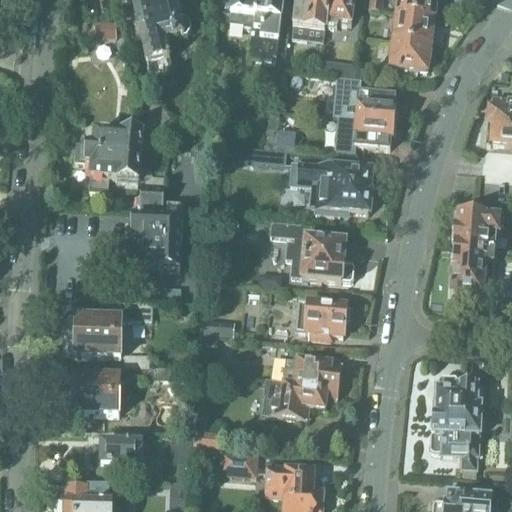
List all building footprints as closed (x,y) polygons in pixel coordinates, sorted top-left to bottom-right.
[(145,0),(130,4),(137,30),(149,83),(150,83),(153,92),(155,94),(173,89),(174,87),(170,67),(171,67),(166,48),(185,44),(185,42),(187,41),(191,34),(189,26),(180,22),(174,0),(145,0)] [(231,18),(229,31),(244,33),(243,34),(251,35),(255,35),(258,0),(231,0),(230,18),(231,18)] [(251,35),(247,66),(248,67),(252,67),(271,69),(271,74),(274,78),(274,81),(273,86),(283,87),(283,82),(284,80),(284,79),(285,66),(286,63),(288,44),(278,43),(284,0),(258,0),(255,35),(251,35)] [(292,34),(291,44),(308,47),(309,38),(324,40),(328,0),(300,0),(299,13),(295,12),(292,34)] [(328,0),(324,40),(327,40),(327,36),(338,37),(339,29),(351,30),(354,0),(328,0)] [(370,0),(369,14),(381,16),(382,0),(370,0)] [(397,0),(395,17),(435,22),(437,0),(397,0)] [(395,17),(391,46),(432,51),(432,47),(435,46),(436,39),(433,37),(435,22),(395,17)] [(391,46),(388,73),(402,75),(401,80),(415,82),(415,76),(427,78),(428,69),(430,69),(432,51),(391,46)] [(243,66),(241,79),(251,80),(252,67),(248,67),(243,66)] [(285,66),(284,79),(291,79),(293,66),(285,66)] [(345,69),(343,83),(354,84),(355,73),(355,70),(345,69)] [(338,84),(337,98),(339,98),(337,110),(339,110),(337,123),(339,123),(345,124),(356,125),(396,128),(399,128),(400,117),(398,117),(398,113),(395,113),(396,102),(360,99),(361,86),(338,84)] [(489,113),(486,137),(489,141),(492,141),(492,149),(511,150),(511,106),(492,105),(492,113),(489,113)] [(76,159),(75,169),(85,169),(85,170),(91,171),(90,185),(91,185),(90,198),(107,199),(108,187),(138,189),(140,175),(141,166),(141,160),(142,153),(150,154),(151,144),(168,146),(169,134),(167,134),(167,125),(158,110),(148,116),(146,131),(124,129),(123,139),(121,138),(121,141),(94,138),(93,151),(77,150),(76,159)] [(270,112),(265,155),(277,156),(281,113),(270,112)] [(339,123),(336,159),(355,160),(356,153),(391,157),(392,147),(395,147),(395,143),(397,140),(398,136),(396,133),(396,128),(356,125),(345,124),(339,123)] [(241,153),(239,166),(285,171),(286,158),(241,153)] [(292,176),(290,193),(310,195),(308,215),(315,216),(315,221),(347,224),(347,218),(369,220),(369,217),(372,215),(373,204),(370,201),(371,199),(369,199),(371,180),(368,177),(300,171),(292,170),(292,176)] [(136,202),(136,210),(139,213),(138,218),(162,219),(165,186),(152,184),(148,175),(140,175),(138,189),(141,190),(140,201),(136,202)] [(134,232),(133,245),(137,245),(135,271),(178,275),(184,212),(166,211),(166,225),(134,223),(134,232)] [(454,252),(494,255),(495,239),(501,240),(503,222),(474,219),(474,218),(465,218),(465,219),(455,218),(453,235),(451,238),(451,245),(452,248),(452,251),(454,251),(454,252)] [(301,283),(301,285),(350,290),(350,289),(352,287),(354,274),(351,270),(343,270),(345,248),(304,244),(305,232),(270,229),(269,243),(294,245),(293,250),(287,249),(285,265),(292,266),(291,282),(301,283)] [(494,255),(454,252),(452,276),(450,280),(449,285),(451,289),(450,292),(467,294),(467,300),(483,301),(484,289),(492,290),(493,272),(496,272),(496,267),(493,267),(494,255)] [(150,295),(149,310),(182,311),(183,296),(150,295)] [(329,343),(343,344),(345,327),(348,326),(349,319),(346,317),(346,314),(298,309),(295,339),(309,341),(308,346),(329,348),(329,343)] [(121,326),(121,327),(152,328),(152,311),(122,310),(121,326)] [(65,342),(65,361),(74,362),(120,364),(121,330),(121,327),(121,326),(100,326),(75,324),(75,342),(65,342)] [(232,342),(233,330),(201,327),(200,339),(232,342)] [(215,363),(217,344),(199,342),(197,361),(215,363)] [(124,374),(148,375),(149,362),(124,362),(124,374)] [(282,389),(294,390),(293,392),(310,395),(310,398),(327,401),(327,398),(338,400),(341,380),(330,378),(331,370),(299,365),(297,376),(284,375),(282,389)] [(148,387),(148,375),(124,374),(124,386),(148,387)] [(181,379),(163,378),(162,387),(180,389),(181,379)] [(73,403),(73,421),(119,422),(120,384),(74,382),(74,383),(64,383),(64,403),(73,403)] [(432,459),(440,459),(440,461),(459,463),(458,477),(476,478),(478,441),(479,441),(480,412),(479,412),(479,406),(476,403),(477,393),(457,392),(457,387),(454,384),(442,383),(438,386),(438,396),(435,395),(435,402),(433,404),(432,410),(436,414),(435,419),(434,419),(434,424),(431,426),(430,433),(434,435),(434,440),(431,443),(430,456),(432,459)] [(263,422),(299,427),(301,413),(324,416),(327,401),(310,398),(310,395),(293,392),(294,390),(282,389),(266,387),(264,401),(265,402),(263,422)] [(193,452),(221,455),(223,439),(195,436),(193,452)] [(119,486),(119,482),(140,482),(140,478),(142,478),(142,449),(141,449),(141,440),(119,440),(118,448),(101,448),(101,450),(96,450),(93,453),(92,465),(94,466),(96,468),(97,468),(96,485),(119,486)] [(175,443),(172,471),(191,473),(194,445),(175,443)] [(258,461),(219,458),(217,483),(257,486),(257,481),(266,482),(265,508),(283,509),(282,511),(324,511),(324,504),(323,504),(323,501),(313,500),(314,478),(257,475),(258,461)] [(432,511),(496,511),(497,505),(490,504),(490,492),(453,489),(452,499),(446,499),(445,509),(435,509),(432,511)] [(190,511),(191,491),(171,491),(170,511),(190,511)] [(125,511),(126,505),(115,505),(115,495),(109,495),(109,493),(86,493),(86,497),(65,496),(65,509),(60,509),(58,511),(125,511)]
